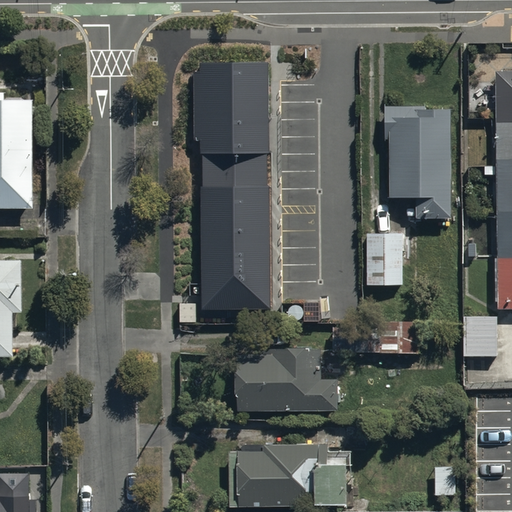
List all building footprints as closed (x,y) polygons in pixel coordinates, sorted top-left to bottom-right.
[(271,151),(271,60),(203,59),(203,69),(196,69),(196,137),(201,137),(201,151),(271,151)] [(511,306),(511,69),(493,70),(494,84),(468,85),(469,118),(498,118),(499,306),(511,306)] [(0,205),(30,206),(30,113),(36,113),(36,88),(0,87),(0,205)] [(451,216),(452,108),(428,108),(428,103),(386,103),(386,138),(391,138),(391,195),(416,195),(416,216),(451,216)] [(271,306),(271,151),(201,151),(203,307),(271,306)] [(402,231),(367,232),(368,282),(403,282),(402,231)] [(20,259),(0,259),(0,355),(11,355),(11,309),(20,309),(20,259)] [(499,313),(464,313),(464,354),(499,354),(499,313)] [(419,320),(362,321),(362,352),(419,351),(419,320)] [(238,391),(238,409),(338,408),(338,375),(323,375),(322,345),(273,346),(273,354),(236,354),(236,391),(238,391)] [(231,449),(231,504),(314,504),(314,499),(349,499),(349,458),(328,458),(328,440),(265,441),(265,449),(231,449)] [(457,464),(434,464),(434,494),(457,494),(457,464)] [(0,511),(33,511),(34,500),(27,501),(27,472),(0,471),(0,511)]
